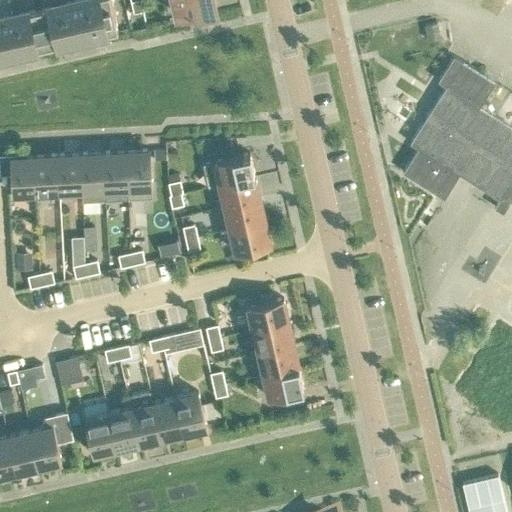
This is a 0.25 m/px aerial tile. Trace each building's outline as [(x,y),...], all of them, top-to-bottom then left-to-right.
[(85,0),(67,0),(61,1),(70,39),(93,34),(85,0)] [(111,0),(85,0),(93,34),(118,28),(111,0)] [(143,8),(141,0),(130,0),(133,10),(143,8)] [(214,0),(175,0),(178,13),(216,4),(214,0)] [(61,1),(38,7),(47,45),(70,39),(61,1)] [(38,7),(14,12),(23,50),(47,45),(38,7)] [(14,12),(0,15),(0,55),(23,50),(14,12)] [(441,36),(437,20),(425,23),(428,39),(441,36)] [(511,124),(479,103),(495,79),(453,53),(438,78),(442,81),(446,83),(410,140),(418,145),(402,169),(435,190),(443,195),(459,171),(499,196),(494,205),(503,210),(511,195),(511,124)] [(125,148),(127,184),(128,196),(152,195),(149,147),(125,148)] [(166,157),(166,147),(154,147),(154,158),(166,157)] [(125,148),(103,149),(105,186),(127,184),(125,148)] [(103,149),(80,150),(82,187),(105,186),(103,149)] [(80,150),(57,152),(59,188),(82,187),(80,150)] [(208,184),(219,181),(255,173),(249,150),(202,161),(208,184)] [(57,152),(34,153),(36,189),(59,188),(57,152)] [(36,189),(34,153),(11,154),(13,190),(36,189)] [(219,181),(224,203),(260,195),(255,173),(219,181)] [(169,184),(171,192),(181,190),(183,190),(180,181),(169,184)] [(181,190),(171,192),(169,193),(171,202),(183,199),(181,190)] [(224,203),(230,226),(265,218),(260,195),(224,203)] [(265,218),(230,226),(235,249),(270,241),(265,218)] [(183,227),(185,236),(197,234),(195,225),(183,227)] [(197,234),(185,236),(187,245),(199,242),(197,234)] [(179,235),(162,237),(163,247),(180,246),(179,235)] [(139,248),(130,250),(132,262),(141,260),(139,248)] [(132,262),(130,250),(121,252),(124,264),(132,262)] [(16,255),(17,266),(31,265),(31,254),(16,255)] [(93,258),(85,260),(87,272),(96,270),(93,258)] [(87,272),(85,260),(76,262),(78,274),(87,272)] [(48,269),(39,270),(42,282),(51,280),(48,269)] [(42,282),(39,270),(31,272),(33,284),(42,282)] [(247,303),(253,326),(288,318),(283,295),(247,303)] [(511,324),(498,317),(458,386),(511,416),(511,324)] [(253,326),(258,349),(293,340),(288,318),(253,326)] [(206,328),(208,337),(220,334),(218,325),(206,328)] [(169,332),(161,334),(163,346),(172,344),(169,332)] [(163,346),(161,334),(152,336),(154,348),(163,346)] [(220,334),(208,337),(210,345),(222,343),(220,334)] [(258,349),(263,371),(298,363),(293,340),(258,349)] [(125,342),(116,344),(119,356),(128,354),(125,342)] [(119,356),(116,344),(107,346),(110,358),(119,356)] [(69,355),(71,367),(80,365),(78,353),(69,355)] [(33,364),(36,376),(45,373),(42,362),(33,364)] [(298,363),(263,371),(268,394),(304,386),(298,363)] [(7,370),(10,381),(19,379),(16,368),(7,370)] [(211,374),(213,382),(224,380),(222,371),(211,374)] [(224,380),(213,382),(215,391),(226,389),(224,380)] [(0,399),(15,396),(12,383),(0,385),(0,399)] [(198,389),(175,394),(183,430),(206,424),(204,417),(201,401),(198,389)] [(175,394),(152,399),(161,435),(183,430),(175,394)] [(216,398),(201,401),(204,417),(220,414),(216,398)] [(152,399),(130,404),(138,440),(161,435),(152,399)] [(130,404),(108,410),(116,445),(138,440),(130,404)] [(42,425),(30,428),(38,463),(61,458),(57,440),(73,436),(67,409),(45,414),(41,420),(42,425)] [(116,445),(108,410),(85,415),(93,450),(116,445)] [(30,428),(8,433),(16,468),(38,463),(30,428)] [(8,433),(0,434),(0,471),(16,468),(8,433)] [(507,511),(498,472),(462,480),(469,511),(507,511)]
